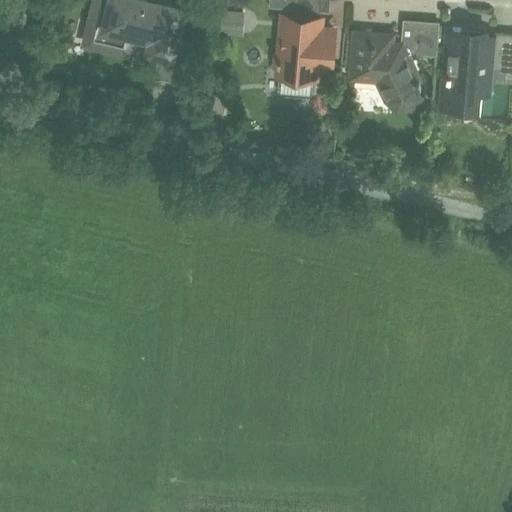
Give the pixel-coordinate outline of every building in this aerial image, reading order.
[(184,6),(160,0),(96,0),(92,19),(99,21),(94,41),(131,51),(136,30),(153,34),(150,46),(161,49),(173,52),(176,37),(184,6)] [(245,8),(222,6),(220,30),(243,32),(245,8)] [(321,14),(285,11),(282,52),(280,52),(279,56),(281,56),(280,66),(316,70),(317,60),(331,61),(334,25),(320,24),(321,14)] [(441,21),(404,18),(402,41),(407,42),(413,55),(418,53),(426,54),(426,51),(438,52),(441,21)] [(402,41),(380,40),(381,32),(358,30),(355,72),(380,74),(390,95),(399,103),(412,102),(421,93),(420,81),(423,79),(421,75),(418,76),(409,57),(413,55),(407,42),(402,41)] [(511,32),(496,31),(494,59),(511,60),(511,32)] [(491,36),(452,32),(446,98),(467,99),(468,83),(487,85),(491,36)] [(176,37),(173,52),(161,49),(155,74),(185,81),(195,41),(176,37)] [(316,70),(280,66),(279,86),(281,89),(311,91),(314,89),(316,70)]
